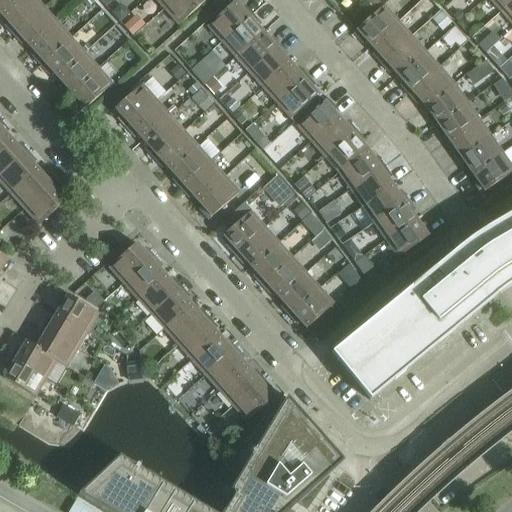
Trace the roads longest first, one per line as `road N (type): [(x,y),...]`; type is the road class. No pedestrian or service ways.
road 1 (residential): [(281,0),(406,142),(466,229)]
road 2 (residential): [(293,366),(145,198),(116,191)]
road 3 (residential): [(293,366),(466,229)]
road 4 (residential): [(13,318),(49,261),(105,220),(116,191)]
road 5 (residential): [(380,442),(511,342)]
road 6 (residential): [(116,191),(0,77)]
road 7 (residential): [(380,442),(355,439),(293,366)]
